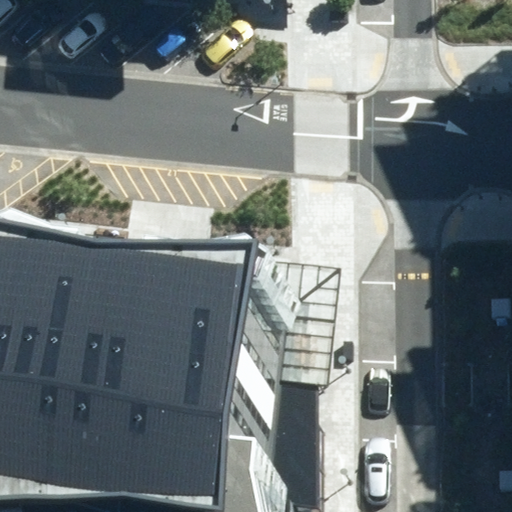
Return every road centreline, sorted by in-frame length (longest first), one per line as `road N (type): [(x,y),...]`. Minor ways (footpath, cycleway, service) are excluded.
road 1 (residential): [(415,137),(0,98)]
road 2 (residential): [(421,511),(415,137)]
road 3 (residential): [(415,137),(413,0)]
